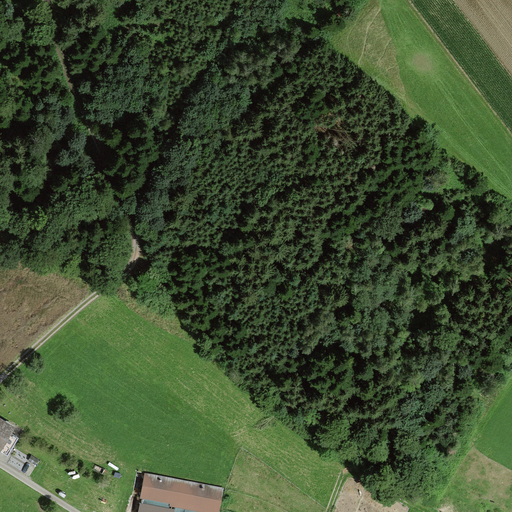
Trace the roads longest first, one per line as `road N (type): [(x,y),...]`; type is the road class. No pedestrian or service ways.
road 1 (track): [(46,0),(139,248),(136,263),(0,380)]
road 2 (track): [(331,511),(346,473),(363,471),(431,511)]
